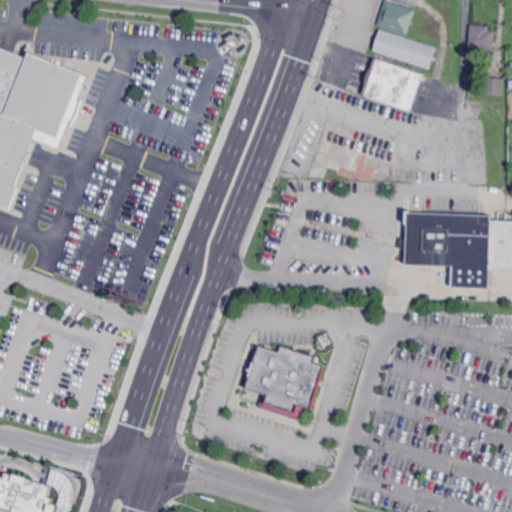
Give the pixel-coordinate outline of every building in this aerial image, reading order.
[(409,35),(383,26),(391,2),(417,10),(409,35)] [(496,51),(470,49),(472,24),(491,26),(490,30),(497,31),(496,51)] [(431,69),(428,68),(375,51),(382,29),(427,43),(439,47),(431,69)] [(0,48),(27,59),(30,51),(84,72),(59,137),(37,129),(15,186),(19,187),(10,210),(0,205),(0,48)] [(411,111),(364,94),(376,57),(423,73),(411,111)] [(503,96),(485,94),(487,77),(505,79),(503,96)] [(511,268),(490,268),(490,288),(453,287),(454,267),(407,265),(409,213),(492,216),(492,220),(511,220),(511,268)] [(280,352),(282,347),(317,358),(315,364),(325,367),(311,409),(298,405),(296,413),(266,404),(268,396),(247,389),(260,346),(280,352)] [(48,483),(6,472),(5,477),(0,475),(0,507),(18,511),(54,511),(57,504),(69,508),(77,477),(51,470),(48,483)]
